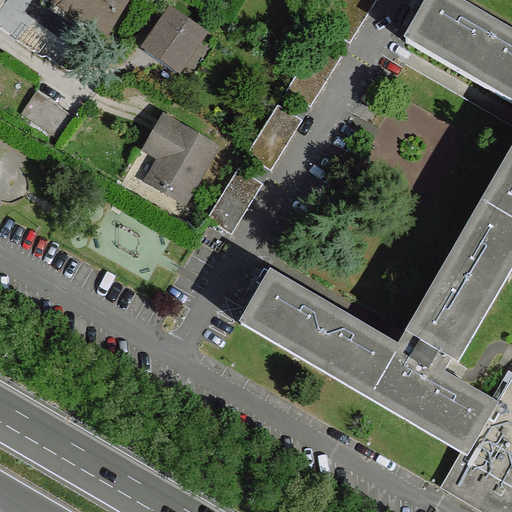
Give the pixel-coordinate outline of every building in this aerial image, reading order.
[(105,39),(129,0),(52,0),(50,4),(105,39)] [(343,0),(326,28),(350,43),(376,0),(343,0)] [(511,34),(456,2),(452,0),(425,0),(402,40),(511,103),(511,149),(403,337),(448,362),(454,366),(511,267),(511,34)] [(167,10),(143,46),(177,69),(202,33),(167,10)] [(286,91),(310,106),(341,56),(317,41),(286,91)] [(35,92),(21,113),(60,139),(74,118),(35,92)] [(246,155),(270,170),(301,121),(277,106),(246,155)] [(215,147),(162,117),(157,126),(144,147),(161,157),(147,181),(184,202),(215,147)] [(206,219),(230,234),(261,184),(238,169),(206,219)] [(265,274),(236,325),(460,455),(466,459),(495,407),(440,375),(448,362),(403,337),(395,350),(265,274)] [(511,511),(511,378),(495,407),(466,459),(460,455),(441,488),(482,511),(511,511)]
